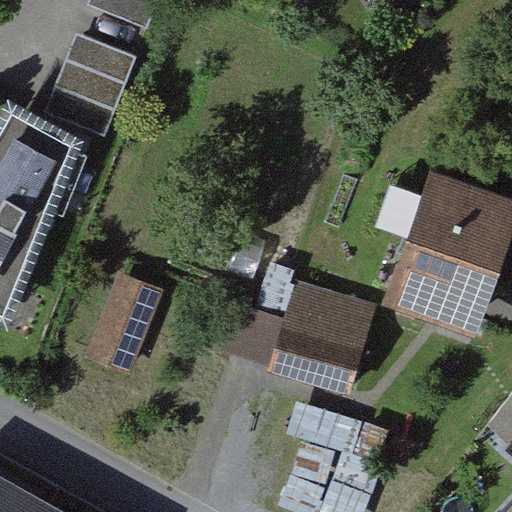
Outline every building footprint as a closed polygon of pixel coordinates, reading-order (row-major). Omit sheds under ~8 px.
[(93,0),(93,4),(153,21),(159,0),(93,0)] [(49,109),(111,131),(141,50),(79,28),(49,109)] [(0,322),(6,326),(83,143),(16,114),(0,145),(0,322)] [(391,314),(478,341),(511,232),(511,204),(433,180),(391,314)] [(139,371),(165,278),(119,265),(93,358),(139,371)] [(234,358),(355,395),(381,309),(261,272),(234,358)] [(280,503),(305,511),(366,511),(384,461),(356,451),(367,419),(302,397),(290,431),(303,435),(280,503)] [(511,435),(511,397),(493,422),(511,435)] [(511,511),(511,500),(500,511),(511,511)] [(9,511),(0,501),(0,511),(9,511)]
